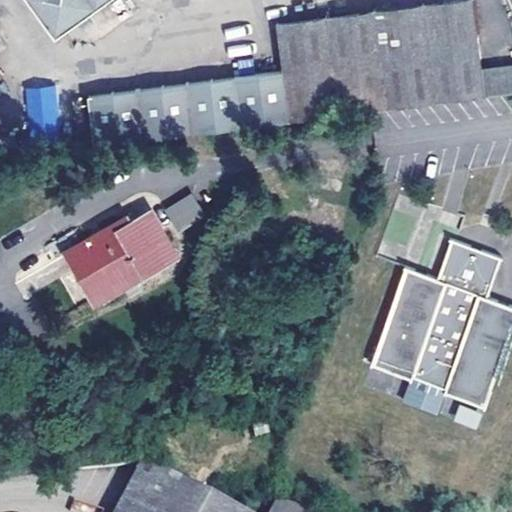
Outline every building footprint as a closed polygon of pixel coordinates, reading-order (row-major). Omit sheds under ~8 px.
[(28,0),(55,37),(105,0),(28,0)] [(446,0),(274,23),(280,70),(287,120),(483,95),(479,68),(470,0),(446,0)] [(511,63),(479,68),(483,95),(511,91),(511,63)] [(287,120),(280,70),(87,95),(92,145),(287,120)] [(55,85),(25,88),(29,139),(59,137),(55,85)] [(191,192),(164,209),(179,233),(206,215),(191,192)] [(302,249),(337,255),(346,206),(311,200),(302,249)] [(118,218),(69,247),(98,297),(175,254),(151,211),(123,227),(118,218)] [(441,275),(408,265),(378,363),(420,376),(421,372),(454,383),(453,387),(493,398),(511,337),(511,298),(492,293),(506,253),(478,244),(453,236),(441,275)] [(458,403),(452,421),(476,429),(483,412),(458,403)] [(238,511),(153,467),(128,511),(238,511)] [(269,511),(309,511),(276,501),(269,511)]
